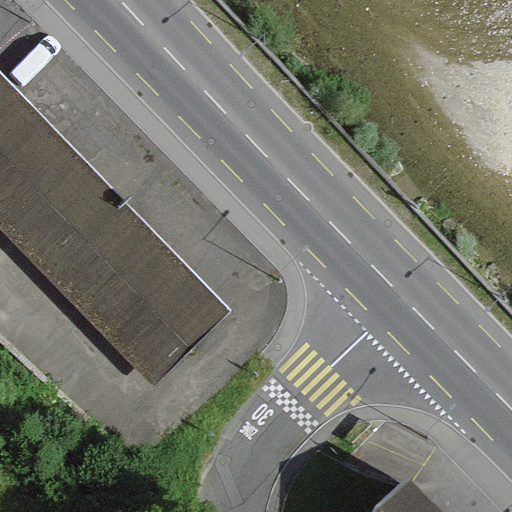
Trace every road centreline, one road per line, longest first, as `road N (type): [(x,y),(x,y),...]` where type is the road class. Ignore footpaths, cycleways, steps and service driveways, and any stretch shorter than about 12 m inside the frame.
road 1 (primary): [(113,0),(403,303)]
road 2 (residential): [(403,303),(270,425),(249,452),(235,511)]
road 3 (primary): [(403,303),(511,412)]
